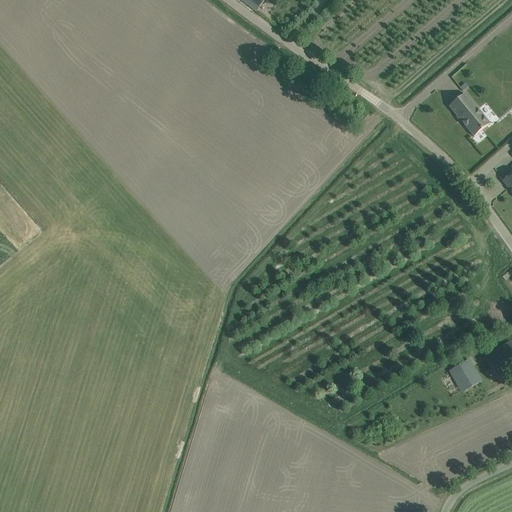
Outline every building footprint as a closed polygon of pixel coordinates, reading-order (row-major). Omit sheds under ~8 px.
[(240,0),(256,12),(264,0),(240,0)] [(465,94),(449,107),(474,137),(490,123),(465,94)] [(511,173),(502,181),(511,193),(511,173)] [(511,372),(511,341),(485,358),(499,381),(511,372)] [(469,360),(450,372),(462,391),(481,380),(469,360)]
